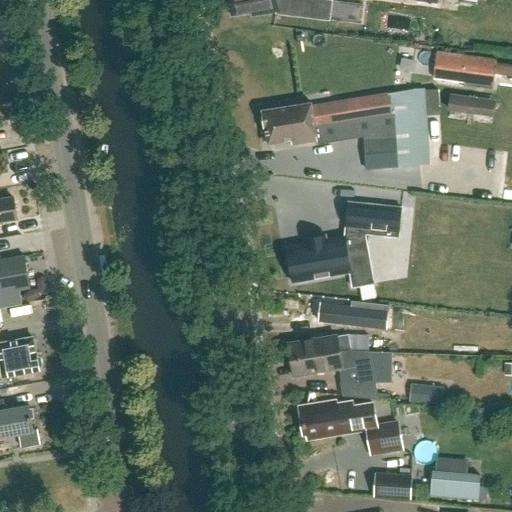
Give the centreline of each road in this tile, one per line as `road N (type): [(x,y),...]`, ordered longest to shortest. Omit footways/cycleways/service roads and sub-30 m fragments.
road 1 (unclassified): [(129,511),(38,0)]
road 2 (tertiary): [(262,511),(172,0)]
